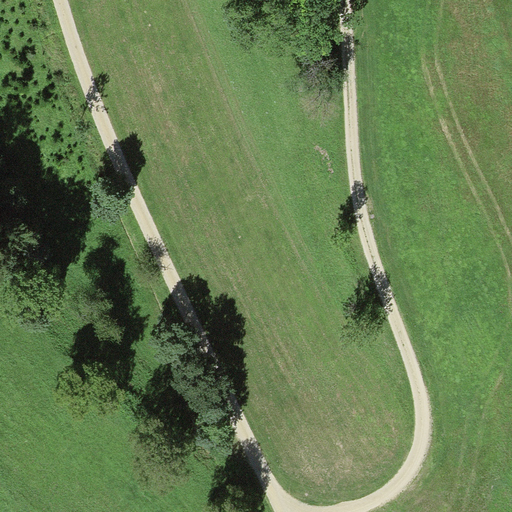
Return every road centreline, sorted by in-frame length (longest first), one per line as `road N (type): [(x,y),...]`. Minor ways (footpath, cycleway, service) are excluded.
road 1 (track): [(284,511),(185,323),(58,0)]
road 2 (track): [(351,511),(407,470),(422,429),(356,213),(341,0)]
